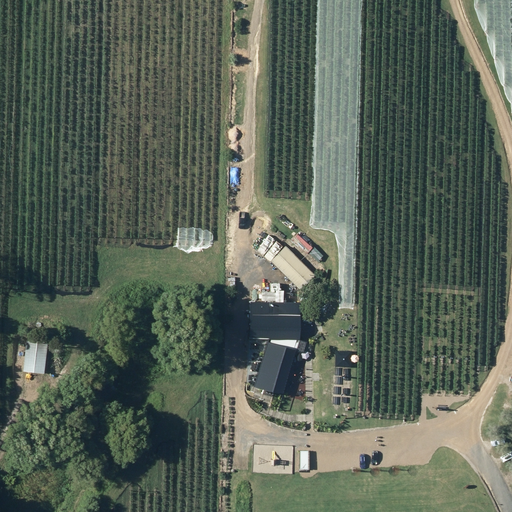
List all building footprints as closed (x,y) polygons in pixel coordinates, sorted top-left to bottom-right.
[(294,241),(308,254),(313,248),(299,235),(294,241)] [(271,261),(301,290),(316,275),(286,246),(271,261)] [(250,339),(300,340),(300,316),(279,315),(279,302),(251,301),(250,339)] [(27,340),(24,371),(45,374),(48,342),(27,340)] [(271,341),(254,377),(271,385),(288,348),(271,341)] [(339,366),(317,365),(315,406),(337,407),(339,366)] [(300,450),(300,469),(309,469),(309,450),(300,450)]
